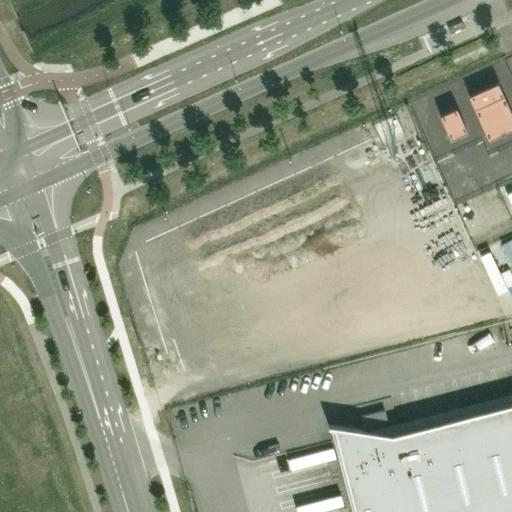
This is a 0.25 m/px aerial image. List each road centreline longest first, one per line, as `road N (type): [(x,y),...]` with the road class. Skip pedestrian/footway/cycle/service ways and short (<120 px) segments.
road 1 (secondary): [(39,182),(450,0)]
road 2 (secondary): [(357,0),(26,148)]
road 3 (unclassified): [(144,511),(39,182)]
road 4 (unclassified): [(10,195),(120,511)]
